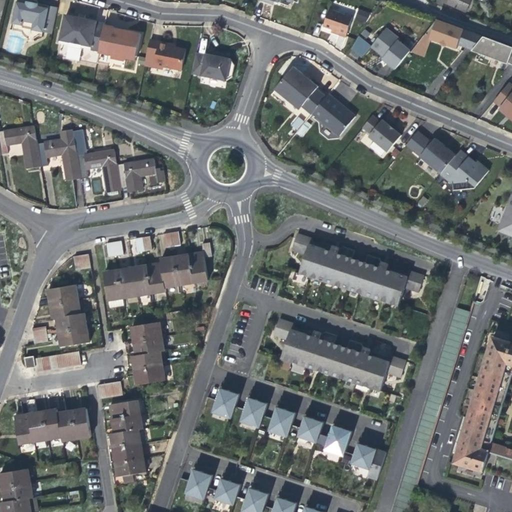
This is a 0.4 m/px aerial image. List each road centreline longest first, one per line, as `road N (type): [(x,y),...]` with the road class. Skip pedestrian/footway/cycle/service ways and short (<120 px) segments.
road 1 (residential): [(269,33),(511,147)]
road 2 (tertiary): [(300,186),(511,276)]
road 3 (residential): [(241,232),(269,239),(295,223),(418,263)]
road 4 (residential): [(202,369),(365,420),(370,429)]
road 5 (residential): [(229,289),(399,349)]
road 6 (residential): [(175,450),(336,503),(342,511)]
road 7 (residential): [(57,232),(79,236),(193,216),(220,188)]
road 8 (residential): [(208,177),(186,197),(76,220),(57,232)]
road 9 (residential): [(117,0),(158,12),(218,14),(269,33)]
road 10 (residential): [(0,376),(57,232)]
road 11 (residential): [(104,511),(82,373)]
road 12 (tertiary): [(0,74),(130,121)]
